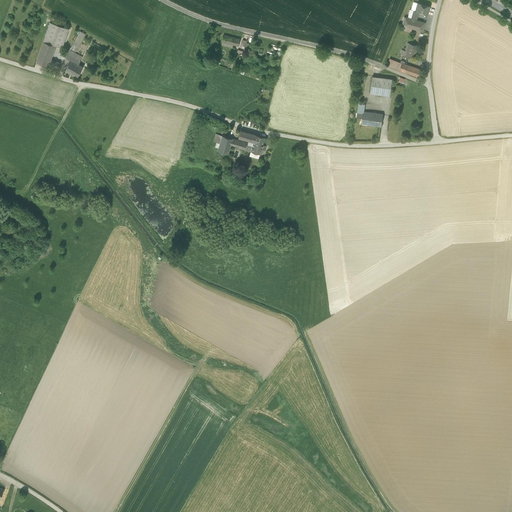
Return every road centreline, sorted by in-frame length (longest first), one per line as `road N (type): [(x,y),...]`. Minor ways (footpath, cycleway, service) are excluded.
road 1 (unclassified): [(0,58),(237,125),(347,147),(436,142)]
road 2 (unclassified): [(429,87),(338,50),(221,25),(162,0)]
road 3 (track): [(116,511),(208,346)]
